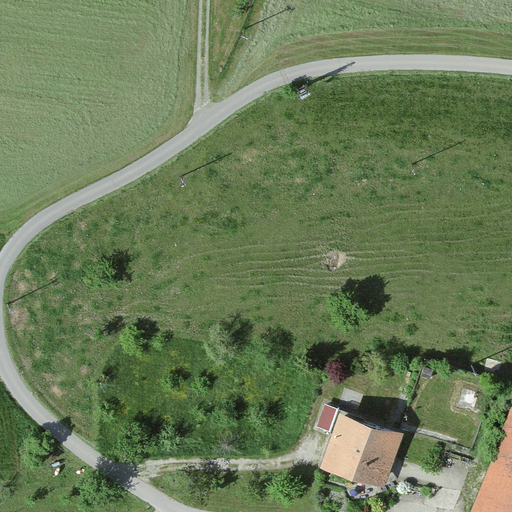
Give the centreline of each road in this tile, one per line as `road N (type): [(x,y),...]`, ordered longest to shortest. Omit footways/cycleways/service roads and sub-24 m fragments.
road 1 (residential): [(511,67),(404,61),(309,69),(265,85),(199,128)]
road 2 (residential): [(199,128),(39,223),(0,277)]
road 3 (residential): [(0,349),(10,378),(49,424),(178,511)]
road 4 (residential): [(203,0),(199,128)]
